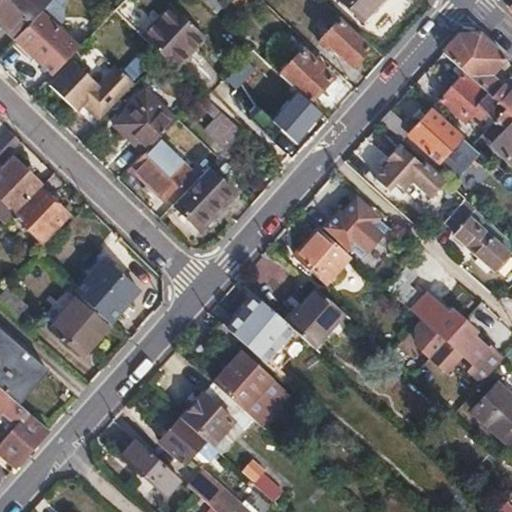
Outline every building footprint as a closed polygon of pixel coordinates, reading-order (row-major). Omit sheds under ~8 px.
[(0,0),(0,25),(14,39),(47,5),(41,0),(0,0)] [(79,50),(67,39),(56,29),(63,21),(68,1),(66,0),(51,0),(47,5),(14,39),(42,65),(53,76),(79,50)] [(229,0),(199,0),(215,15),(229,0)] [(342,0),(361,18),(378,0),(342,0)] [(125,3),(116,12),(136,31),(145,21),(125,3)] [(144,39),(161,56),(173,68),(202,37),(173,8),(144,39)] [(339,24),(320,44),(327,51),(331,46),(352,66),(366,51),(339,24)] [(458,36),(442,54),(489,97),(500,85),(490,76),(503,60),(477,34),(458,36)] [(264,61),(252,50),(231,72),(242,84),(264,61)] [(303,54),(281,77),(309,104),(330,80),(303,54)] [(78,68),(74,64),(53,86),(78,110),(84,104),(100,118),(132,84),(114,68),(96,86),(78,68)] [(285,121),(268,139),(287,154),(322,116),(309,104),(281,77),(281,80),(276,87),(297,108),(285,121)] [(504,111),(489,98),(486,100),(460,77),(439,99),(465,123),(474,113),(479,118),(486,110),(496,119),(504,111)] [(496,119),(493,122),(504,132),(490,146),(511,167),(511,96),(500,85),(489,97),(489,98),(504,111),(496,119)] [(143,155),(157,140),(175,121),(145,92),(113,126),(143,155)] [(390,112),(381,123),(399,139),(408,128),(390,112)] [(429,113),(409,135),(439,163),(451,150),(460,158),(469,148),(429,113)] [(226,152),(243,134),(228,120),(211,137),(211,138),(226,152)] [(0,162),(20,142),(11,134),(0,144),(0,162)] [(143,155),(130,168),(164,200),(191,172),(157,140),(143,155)] [(445,181),(424,162),(420,167),(396,146),(384,160),(387,164),(374,178),(387,190),(394,183),(402,190),(410,181),(429,199),(434,193),(445,181)] [(0,175),(0,216),(8,224),(15,216),(41,189),(43,188),(14,161),(0,175)] [(208,171),(174,207),(197,229),(221,203),(224,206),(233,196),(208,171)] [(41,189),(15,216),(40,242),(66,214),(41,189)] [(348,249),(359,259),(387,228),(354,199),(339,216),(336,213),(324,227),(335,237),(331,242),(344,253),(348,249)] [(456,212),(445,224),(456,235),(455,237),(494,272),(509,256),(468,218),(474,211),(465,202),(456,212)] [(331,242),(317,229),(294,255),(325,284),(349,258),(344,253),(331,242)] [(103,262),(75,293),(79,297),(111,325),(140,293),(103,262)] [(388,292),(420,322),(443,342),(444,343),(463,323),(450,312),(447,315),(426,296),(422,300),(407,288),(414,279),(406,272),(388,292)] [(6,289),(0,295),(0,306),(13,319),(26,306),(6,289)] [(316,290),(284,324),(292,331),(311,347),(342,314),(316,290)] [(111,325),(79,297),(52,328),(84,356),(111,325)] [(284,324),(255,298),(226,330),(238,341),(263,363),(292,331),(284,324)] [(495,340),(506,327),(479,305),(468,318),(495,340)] [(226,330),(219,323),(209,334),(229,352),(238,341),(226,330)] [(475,334),(463,323),(444,343),(438,350),(431,358),(447,372),(462,356),(472,365),(467,371),(482,384),(485,380),(502,361),(497,356),(487,348),(486,350),(472,337),(475,334)] [(0,330),(0,390),(18,405),(48,371),(0,330)] [(511,337),(503,347),(511,355),(511,337)] [(239,352),(211,384),(250,419),(256,424),(268,411),(278,409),(288,395),(239,352)] [(505,357),(500,352),(497,356),(502,361),(505,357)] [(211,384),(180,420),(203,440),(209,446),(231,422),(241,430),(250,419),(211,384)] [(511,399),(498,387),(473,413),(510,447),(511,444),(511,399)] [(0,440),(1,441),(0,441),(0,459),(14,471),(49,432),(18,405),(0,390),(0,440)] [(332,425),(320,415),(313,423),(325,434),(332,425)] [(180,420),(159,444),(182,464),(191,454),(203,440),(180,420)] [(203,440),(191,454),(196,458),(203,458),(212,448),(209,446),(203,440)] [(178,481),(135,443),(121,458),(165,497),(178,481)] [(250,462),(242,472),(253,482),(261,472),(250,462)] [(186,488),(212,511),(213,511),(244,511),(200,472),(186,488)] [(511,511),(511,506),(506,499),(494,509),(496,511),(511,511)]
